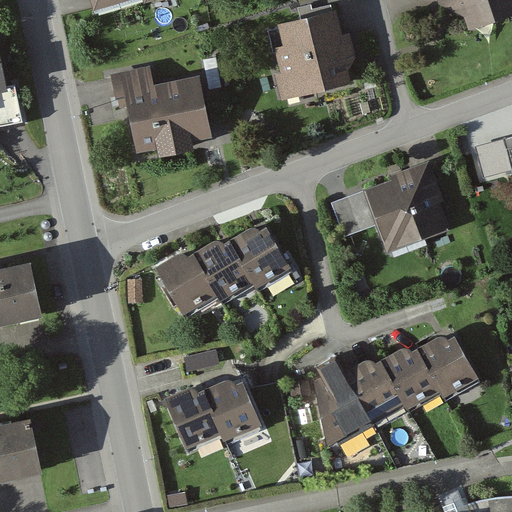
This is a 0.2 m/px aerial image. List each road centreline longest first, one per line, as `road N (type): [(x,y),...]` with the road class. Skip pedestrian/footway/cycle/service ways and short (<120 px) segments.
road 1 (tertiary): [(82,249),(140,511)]
road 2 (tertiary): [(34,0),(82,249)]
road 3 (residential): [(297,169),(82,249)]
road 4 (residential): [(297,169),(334,333)]
road 5 (residential): [(375,0),(410,128)]
road 6 (residential): [(410,128),(297,169)]
